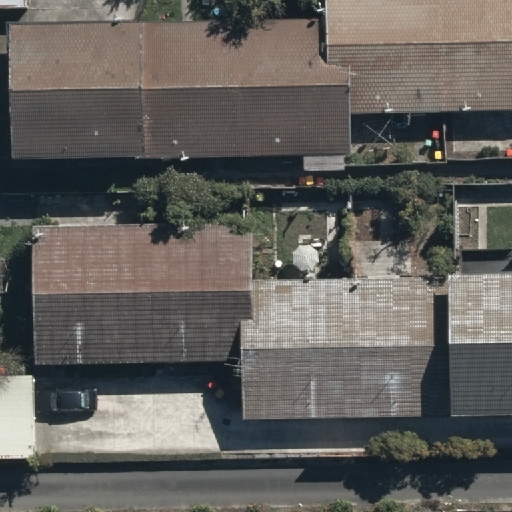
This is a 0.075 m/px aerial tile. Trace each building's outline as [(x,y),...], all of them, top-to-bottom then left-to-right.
[(0,0),(0,9),(28,9),(27,0),(0,0)] [(16,160),(355,154),(354,115),(511,112),(511,0),(329,0),(330,16),(14,21),(16,160)] [(35,226),(38,364),(244,360),(246,418),(453,413),(450,276),(254,280),(252,221),(35,226)] [(511,274),(450,276),(453,413),(511,412),(511,274)] [(0,456),(36,456),(35,374),(0,374),(0,456)]
